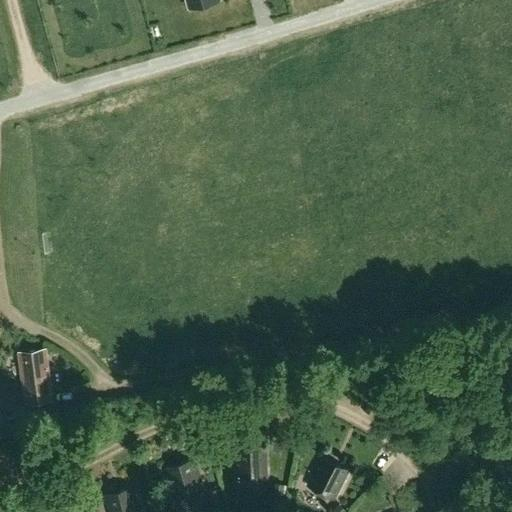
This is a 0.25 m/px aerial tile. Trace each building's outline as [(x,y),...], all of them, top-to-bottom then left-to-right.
[(194,0),(200,22),(230,14),(226,1),(229,0),(194,0)] [(53,413),(46,349),(20,352),(26,403),(27,403),(28,416),(53,413)] [(266,478),(264,445),(252,446),(252,449),(236,450),(237,480),(266,478)] [(203,490),(193,459),(181,463),(182,466),(166,471),(176,499),(203,490)] [(333,499),(348,470),(337,464),(336,466),(321,459),(308,486),(333,499)] [(273,495),(282,497),(284,485),(275,483),(273,495)] [(139,511),(133,486),(121,490),(121,492),(106,497),(109,511),(139,511)] [(220,500),(218,489),(209,490),(212,502),(220,500)] [(72,511),(70,502),(58,504),(58,507),(42,510),(42,511),(72,511)]
